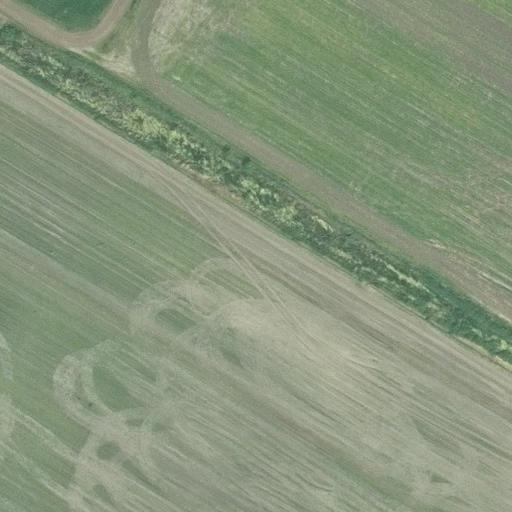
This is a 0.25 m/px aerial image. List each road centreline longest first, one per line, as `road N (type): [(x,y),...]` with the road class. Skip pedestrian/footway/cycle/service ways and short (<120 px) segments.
road 1 (track): [(0,72),(511,378)]
road 2 (track): [(5,0),(83,46),(115,0)]
